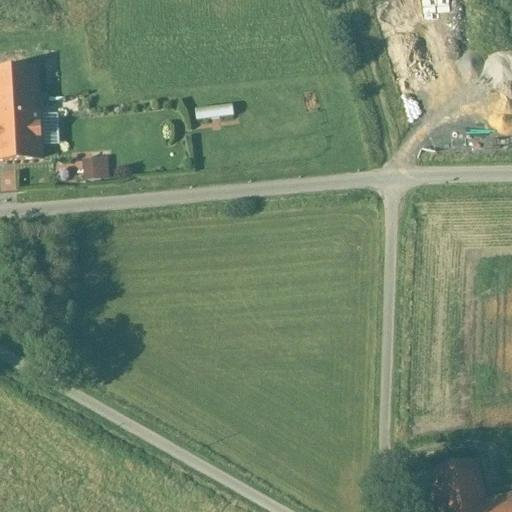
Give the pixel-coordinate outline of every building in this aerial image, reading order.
[(0,70),(0,116),(38,115),(36,68),(0,70)] [(0,162),(40,161),(38,115),(0,116),(0,162)] [(87,156),(88,178),(113,177),(112,155),(87,156)] [(430,473),(438,511),(486,511),(485,504),(475,463),(430,473)] [(511,511),(511,497),(485,504),(486,511),(511,511)]
